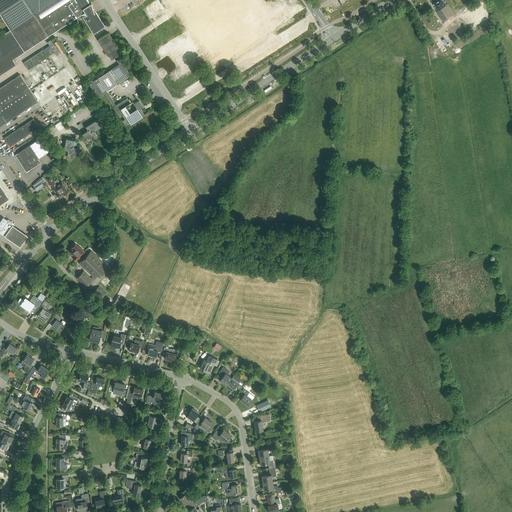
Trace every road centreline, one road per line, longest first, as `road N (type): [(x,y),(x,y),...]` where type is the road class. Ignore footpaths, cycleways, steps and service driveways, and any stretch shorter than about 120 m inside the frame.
road 1 (tertiary): [(49,233),(191,130)]
road 2 (residential): [(5,511),(7,484),(66,349)]
road 3 (tertiary): [(191,130),(331,38)]
road 4 (residential): [(254,511),(236,411),(181,378)]
road 5 (unclassified): [(191,130),(104,0)]
road 6 (residential): [(159,511),(181,378)]
